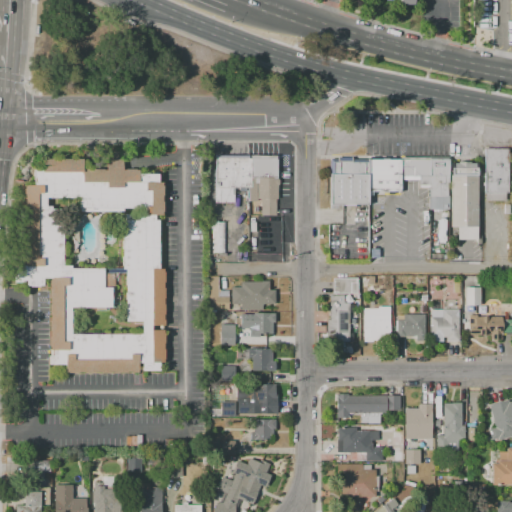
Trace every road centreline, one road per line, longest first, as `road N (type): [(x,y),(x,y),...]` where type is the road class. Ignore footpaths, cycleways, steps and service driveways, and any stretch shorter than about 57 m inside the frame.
road 1 (residential): [(289,511),(303,469),(304,119)]
road 2 (primary): [(511,75),(395,50),(257,3)]
road 3 (primary): [(141,0),(358,79)]
road 4 (residential): [(302,373),(511,371)]
road 5 (primary): [(358,79),(511,109)]
